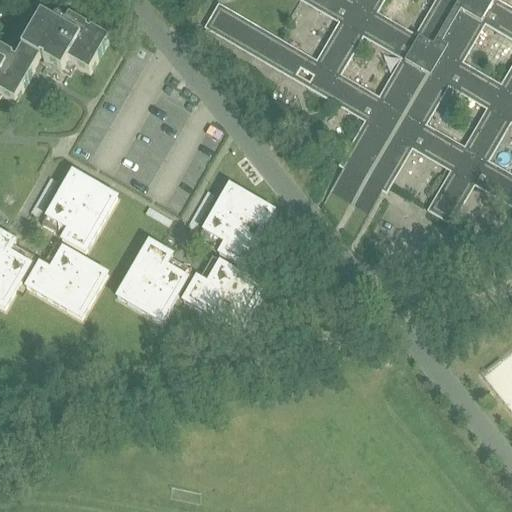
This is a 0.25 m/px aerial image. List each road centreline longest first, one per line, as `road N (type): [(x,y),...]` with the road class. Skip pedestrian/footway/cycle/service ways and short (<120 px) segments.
road 1 (residential): [(0,467),(98,423),(397,324)]
road 2 (residential): [(397,324),(132,0)]
road 3 (unclassified): [(511,466),(397,324)]
road 4 (residential): [(397,324),(511,285)]
